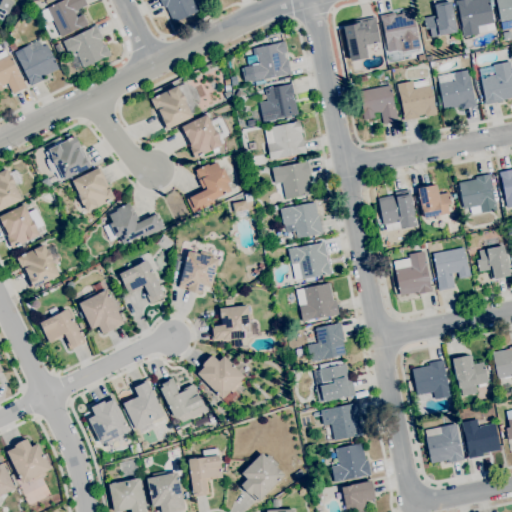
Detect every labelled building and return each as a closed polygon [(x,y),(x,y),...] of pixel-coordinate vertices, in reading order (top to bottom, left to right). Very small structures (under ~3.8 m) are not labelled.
[(0,2),(0,0),(10,0),(14,2),(7,15),(5,14),(2,21),(0,20),(0,2)] [(60,37),(46,7),(60,0),(84,0),(87,5),(74,11),(77,17),(82,14),(87,24),(79,28),(60,37)] [(173,23),(165,6),(163,8),(159,0),(192,0),(198,11),(173,23)] [(463,37),(461,27),(457,5),(456,5),(455,0),(488,0),(493,23),(477,26),(479,34),(463,37)] [(511,19),(500,22),(495,0),(511,0),(511,19)] [(431,37),(429,28),(426,29),(423,18),(434,15),(432,6),(434,5),(450,1),(457,32),(439,35),(431,37)] [(387,52),(385,42),(380,15),(394,12),(395,15),(402,13),(401,11),(413,8),(414,15),(413,15),(420,48),(401,51),(401,49),(387,52)] [(350,59),(347,46),(343,24),(357,21),(357,20),(375,17),(380,42),(365,45),(367,56),(350,59)] [(83,67),(76,52),(69,55),(62,41),(71,37),(91,28),(90,27),(96,24),(103,38),(100,40),(103,45),(105,44),(110,55),(104,58),(103,57),(83,67)] [(254,80),(250,79),(248,68),(251,66),(251,65),(258,64),(256,54),(254,55),(252,48),(277,43),(277,42),(284,41),(286,52),(284,53),(285,60),(287,59),(290,74),(284,75),(284,74),(254,80)] [(11,51),(8,45),(14,42),(17,48),(11,51)] [(57,53),(54,46),(58,43),(62,50),(57,53)] [(30,86),(28,81),(29,81),(14,52),(28,45),(32,52),(47,44),(58,68),(42,76),(44,79),(30,86)] [(0,90),(0,52),(5,50),(7,55),(10,54),(25,84),(27,87),(13,94),(7,83),(2,86),(3,89),(0,90)] [(246,65),(245,58),(253,56),(254,63),(246,65)] [(484,104),(483,99),(484,99),(480,78),(478,68),(493,66),(492,64),(510,61),(511,71),(511,98),(502,100),(503,101),(484,104)] [(443,110),(442,104),(438,105),(437,100),(441,99),(438,83),(439,83),(437,76),(468,69),(476,105),(461,109),(460,106),(443,110)] [(403,120),(402,115),(403,114),(399,94),(398,94),(396,83),(412,80),(413,82),(427,79),(428,85),(431,84),(435,106),(437,114),(425,116),(425,114),(418,115),(418,118),(403,120)] [(165,130),(154,108),(155,108),(150,99),(155,96),(158,94),(158,95),(167,90),(177,85),(178,86),(185,82),(191,96),(197,94),(199,99),(194,101),(198,111),(192,114),(193,116),(167,128),(167,129),(165,130)] [(262,122),(259,102),(267,101),(264,89),(291,83),(297,114),(275,118),(276,119),(262,122)] [(382,124),(380,112),(374,113),(374,117),(363,119),(361,111),(362,111),(358,91),(390,85),(398,121),(382,124)] [(241,101),(234,96),(239,89),(246,94),(241,101)] [(226,98),(223,93),(230,90),(232,95),(226,98)] [(194,158),(190,148),(190,147),(189,145),(188,146),(179,127),(181,127),(181,126),(207,114),(210,120),(218,116),(219,119),(221,118),(228,133),(226,134),(227,136),(222,138),(224,142),(221,143),(222,145),(217,147),(219,150),(214,153),(212,149),(202,154),(203,155),(199,157),(199,156),(194,158)] [(247,127),(246,120),(255,119),(256,125),(247,127)] [(270,160),(266,144),(267,144),(264,129),(271,128),(271,127),(294,120),(294,121),(298,120),(302,132),(300,132),(302,138),(303,138),(306,152),(301,154),(301,152),(279,157),(279,158),(270,160)] [(59,180),(55,171),(52,173),(45,160),(48,159),(45,152),(49,150),(48,149),(67,139),(70,137),(71,138),(76,135),(81,146),(80,146),(81,148),(82,147),(91,166),(89,167),(63,180),(62,178),(59,180)] [(285,199),(282,182),(274,183),(271,167),(281,166),(307,161),(310,175),(308,176),(311,194),(285,199)] [(193,213),(186,199),(204,190),(203,187),(202,188),(195,173),(196,172),(195,170),(208,164),(208,165),(216,162),(220,169),(223,167),(230,181),(227,183),(231,191),(212,200),(214,203),(193,213)] [(87,211),(83,204),(82,205),(79,197),(80,196),(72,180),(97,167),(98,168),(99,167),(109,188),(109,187),(114,198),(96,207),(96,206),(87,211)] [(0,171),(7,168),(10,175),(11,175),(15,183),(14,184),(22,199),(21,200),(0,210),(0,171)] [(250,176),(249,169),(255,168),(257,174),(250,176)] [(511,206),(506,208),(504,198),(505,198),(500,177),(499,177),(498,172),(511,169),(511,206)] [(481,213),(479,205),(464,209),(458,183),(475,179),(474,176),(489,173),(490,178),(489,178),(494,200),(496,209),(481,213)] [(43,188),(40,181),(48,177),(51,185),(43,188)] [(447,219),(446,213),(424,217),(422,209),(421,209),(417,188),(436,184),(438,194),(448,192),(451,204),(447,204),(449,212),(453,211),(454,218),(447,219)] [(386,231),(385,224),(383,224),(377,198),(395,194),(394,192),(409,189),(415,214),(414,214),(416,225),(400,229),(400,228),(386,231)] [(235,219),(232,203),(245,200),(244,194),(250,192),(252,201),(245,202),(248,216),(235,219)] [(297,238),(295,230),(284,232),(279,208),(292,206),(314,202),(317,216),(318,215),(322,233),(318,234),(318,233),(297,238)] [(123,244),(119,236),(110,240),(103,226),(109,223),(112,222),(108,215),(117,211),(116,209),(128,203),(133,212),(134,211),(138,219),(135,221),(136,223),(154,214),(156,213),(158,217),(159,216),(162,223),(162,224),(163,227),(142,237),(141,235),(123,244)] [(12,248),(7,238),(8,237),(7,235),(6,236),(0,225),(0,216),(23,204),(31,220),(32,219),(37,228),(36,228),(39,234),(38,235),(33,238),(34,241),(30,243),(29,240),(20,244),(20,245),(17,247),(16,246),(12,248)] [(167,250),(157,243),(163,235),(173,242),(167,250)] [(294,280),(291,264),(290,264),(287,248),(297,246),(297,247),(319,243),(319,242),(323,241),(326,256),(327,263),(328,263),(330,273),(301,279),(301,278),(294,280)] [(31,288),(16,257),(21,255),(24,253),(43,244),(47,251),(54,247),(59,256),(51,260),(58,275),(31,288)] [(493,279),(493,278),(491,278),(489,269),(478,271),(476,260),(480,259),(478,251),(486,249),(504,245),(505,252),(509,251),(511,266),(511,272),(510,273),(510,276),(493,279)] [(439,290),(436,274),(432,254),(463,247),(470,276),(459,278),(458,272),(451,273),(454,287),(439,290)] [(201,294),(178,288),(179,285),(178,285),(188,251),(190,251),(198,253),(199,254),(200,250),(213,254),(212,257),(218,259),(210,287),(203,285),(201,294)] [(400,295),(393,261),(409,257),(408,254),(422,251),(430,287),(431,287),(432,291),(417,294),(417,292),(400,295)] [(150,303),(142,287),(137,290),(136,290),(128,294),(122,282),(121,279),(119,274),(139,264),(138,263),(146,260),(146,261),(147,260),(162,290),(161,290),(165,296),(150,303)] [(302,321),(299,305),(295,289),(303,288),(329,282),(332,300),(335,299),(338,314),(302,321)] [(102,333),(98,326),(91,329),(78,303),(84,300),(82,297),(94,291),(96,294),(97,294),(97,293),(105,289),(105,290),(107,289),(122,321),(123,323),(102,333)] [(211,341),(210,325),(221,323),(220,318),(219,308),(248,305),(251,336),(226,339),(211,341)] [(70,349),(63,337),(57,340),(57,339),(49,343),(43,331),(44,331),(39,323),(52,316),(49,310),(55,307),(58,313),(67,308),(82,339),(84,342),(70,349)] [(310,361),(307,345),(318,342),(315,328),(335,323),(340,322),(344,340),(342,340),(345,354),(323,358),(323,359),(310,361)] [(511,376),(510,376),(511,377),(504,379),(504,377),(497,379),(495,372),(494,367),(492,352),(509,349),(509,347),(511,346),(511,376)] [(229,406),(221,398),(196,373),(197,373),(195,371),(202,363),(203,364),(203,363),(210,355),(210,356),(212,355),(218,361),(223,356),(244,376),(239,381),(242,383),(235,390),(239,395),(229,406)] [(462,396),(460,388),(458,388),(457,379),(456,379),(451,359),(468,355),(471,355),(473,364),(483,362),(487,382),(475,385),(477,392),(462,396)] [(326,404),(326,401),(318,402),(315,387),(316,386),(312,371),(319,370),(319,369),(334,366),(333,361),(340,360),(341,364),(345,363),(349,381),(351,380),(354,395),(346,396),(347,400),(341,401),(340,398),(336,398),(337,402),(326,404)] [(434,399),(433,392),(416,395),(411,369),(428,365),(428,363),(443,360),(444,364),(450,396),(434,399)] [(175,418),(174,417),(162,393),(161,393),(157,384),(172,377),(179,392),(183,390),(182,389),(192,384),(202,404),(184,413),(184,414),(175,418)] [(135,435),(132,429),(135,428),(127,414),(126,415),(123,409),(124,408),(122,403),(136,396),(131,386),(146,379),(151,389),(154,395),(157,401),(156,402),(163,415),(162,415),(165,421),(154,426),(151,421),(138,427),(141,432),(135,435)] [(107,444),(106,442),(100,444),(87,418),(94,415),(90,407),(103,400),(112,396),(113,398),(128,430),(118,436),(119,438),(107,444)] [(350,440),(349,437),(334,440),(330,424),(323,425),(320,410),(355,402),(359,417),(358,417),(359,424),(360,423),(363,435),(356,437),(356,439),(350,440)] [(468,459),(467,453),(468,452),(464,432),(463,432),(461,422),(477,419),(478,426),(494,423),(500,450),(482,453),(482,456),(468,459)] [(431,463),(425,437),(426,437),(425,430),(455,423),(463,460),(448,463),(448,460),(431,463)] [(21,484),(6,451),(5,448),(13,445),(14,445),(16,444),(16,443),(24,439),(25,440),(27,439),(30,446),(38,443),(50,469),(44,472),(45,475),(34,480),(33,478),(21,484)] [(334,482),(331,466),(338,464),(334,449),(361,442),(365,460),(367,460),(370,475),(365,476),(364,475),(334,482)] [(193,497),(191,491),(193,490),(187,460),(188,460),(188,459),(198,457),(198,458),(203,457),(202,451),(216,448),(218,454),(222,477),(211,479),(207,480),(209,494),(193,497)] [(257,502),(240,485),(246,479),(241,473),(261,452),(266,457),(268,454),(278,464),(276,466),(284,475),(259,500),(257,502)] [(0,463),(2,462),(15,488),(0,495),(0,463)] [(297,479),(293,473),(300,469),(304,474),(297,479)] [(169,511),(160,511),(159,505),(152,507),(146,478),(152,477),(151,474),(165,471),(166,474),(177,472),(184,507),(184,510),(173,511),(169,511)] [(128,511),(128,509),(113,511),(108,485),(111,484),(111,483),(115,482),(115,483),(130,480),(130,479),(139,478),(142,492),(143,492),(144,499),(143,499),(145,511),(128,511)] [(345,511),(343,499),(342,499),(342,498),(336,499),(335,493),(341,492),(341,491),(341,487),(350,485),(349,484),(371,480),(374,497),(374,500),(365,501),(366,511),(345,511)]
